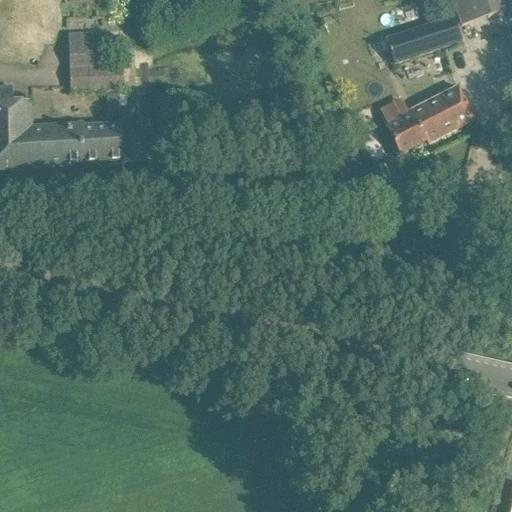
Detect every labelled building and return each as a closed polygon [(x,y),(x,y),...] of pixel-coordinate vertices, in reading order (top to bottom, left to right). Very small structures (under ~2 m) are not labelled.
[(511,0),(452,0),(461,27),(511,10),(511,0)] [(435,24),(386,40),(394,66),(462,43),(454,18),(449,19),(445,9),(431,13),(435,24)] [(69,35),(72,95),(124,92),(123,68),(86,69),(85,35),(69,35)] [(120,127),(80,129),(80,127),(32,130),(31,103),(12,104),(11,88),(0,88),(0,172),(82,167),(82,165),(122,162),(120,127)] [(426,142),(428,146),(475,122),(458,88),(407,114),(409,118),(386,130),(399,156),(426,142)] [(151,136),(151,122),(122,124),(122,127),(120,127),(122,162),(122,165),(147,163),(145,136),(151,136)]
